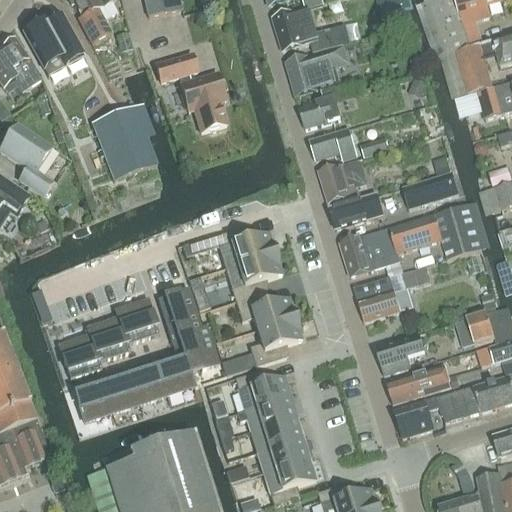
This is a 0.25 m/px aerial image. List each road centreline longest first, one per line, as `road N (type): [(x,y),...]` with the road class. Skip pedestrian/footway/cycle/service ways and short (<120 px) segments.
road 1 (residential): [(315,202),(100,271),(73,315)]
road 2 (residential): [(397,462),(344,478),(331,472),(303,371),(360,346)]
road 3 (residential): [(315,202),(254,0)]
road 4 (residential): [(360,346),(315,202)]
road 5 (residential): [(397,462),(360,346)]
road 6 (residential): [(397,462),(511,425)]
